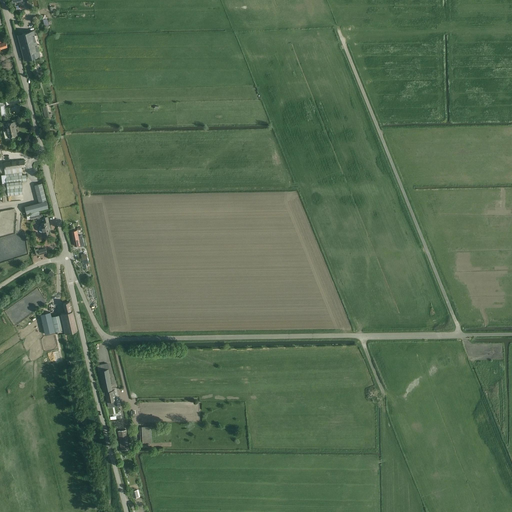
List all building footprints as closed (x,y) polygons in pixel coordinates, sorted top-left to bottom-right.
[(18,35),(24,60),(40,55),(33,31),(18,35)] [(5,98),(0,99),(0,102),(5,101),(6,101),(9,101),(10,104),(20,101),(19,96),(13,97),(12,97),(12,96),(4,98),(5,98)] [(42,106),(45,118),(52,116),(52,113),(49,114),(47,105),(42,106)] [(5,123),(3,124),(4,130),(6,138),(17,136),(14,122),(6,124),(5,123)] [(5,174),(1,175),(3,183),(2,183),(3,196),(8,195),(23,194),(22,181),(27,181),(26,175),(22,175),(21,167),(25,167),(25,160),(3,162),(4,169),(5,169),(5,174)] [(42,183),(35,185),(39,202),(25,206),(27,214),(49,208),(42,183)] [(39,214),(39,211),(26,215),(28,219),(31,219),(32,219),(43,217),(42,214),(39,214)] [(42,232),(43,232),(44,236),(49,234),(48,230),(51,229),(48,216),(43,217),(45,222),(41,223),(41,226),(40,226),(39,227),(39,228),(39,229),(39,230),(39,231),(40,231),(40,232),(41,232),(42,232)] [(77,230),(71,231),(75,246),(77,245),(78,247),(84,245),(82,235),(78,236),(77,230)] [(65,333),(70,332),(77,331),(73,311),(72,311),(70,302),(63,303),(65,313),(61,314),(61,315),(52,317),(51,312),(41,314),(45,334),(64,329),(65,333)] [(97,365),(98,371),(103,391),(112,389),(112,388),(109,373),(108,368),(107,363),(97,365)] [(114,390),(105,392),(108,407),(117,405),(114,390)] [(151,426),(142,427),(143,444),(152,443),(151,426)] [(118,431),(121,451),(129,449),(126,430),(118,431)]
